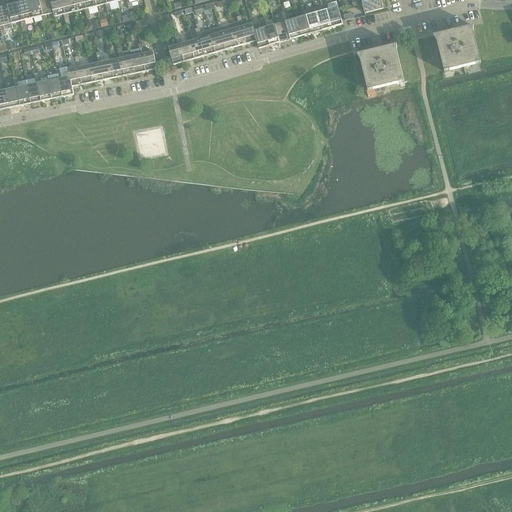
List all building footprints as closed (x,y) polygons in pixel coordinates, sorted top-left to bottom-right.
[(18,3),(22,21),(20,22),(21,27),(26,25),(24,21),(33,19),(28,0),(22,2),(18,3)] [(29,0),(28,0),(33,19),(41,16),(43,16),(39,0),(29,0)] [(39,0),(43,16),(41,16),(43,21),(47,20),(46,15),(53,13),(54,13),(50,0),(39,0)] [(50,0),(54,13),(53,13),(54,17),(63,15),(65,15),(61,0),(50,0)] [(61,0),(65,15),(63,15),(64,20),(69,19),(67,14),(76,12),(72,0),(61,0)] [(72,0),(76,12),(84,10),(86,9),(83,0),(72,0)] [(83,0),(86,9),(84,10),(85,15),(90,14),(88,9),(97,7),(95,0),(83,0)] [(106,0),(107,4),(105,5),(106,10),(110,9),(109,4),(118,2),(117,0),(106,0)] [(326,0),(324,0),(322,1),(323,6),(327,5),(329,9),(327,10),(332,28),(336,27),(343,25),(336,2),(327,4),(326,0)] [(361,1),(357,2),(358,6),(362,5),(365,14),(383,9),(381,3),(380,0),(372,0),(362,3),(361,1)] [(13,4),(7,6),(12,24),(20,22),(22,21),(18,3),(13,4)] [(323,6),(315,8),(322,31),(328,29),(328,30),(332,28),(327,10),(329,9),(327,5),(323,6)] [(0,21),(1,26),(0,26),(0,30),(0,32),(5,31),(13,29),(12,24),(7,6),(1,7),(0,7),(0,21)] [(201,6),(194,8),(196,14),(203,12),(201,6)] [(322,31),(315,8),(307,11),(308,15),(306,16),(311,34),(316,33),(322,31)] [(304,17),(296,19),(301,37),(307,35),(311,34),(306,16),(308,15),(307,11),(305,11),(302,12),(304,17)] [(169,15),(162,17),(164,23),(171,22),(169,15)] [(282,18),(283,23),(275,25),(280,43),(286,41),(286,42),(291,40),(285,22),(287,21),(286,17),(282,18)] [(287,21),(285,22),(291,40),(295,39),(301,37),(296,19),(287,21)] [(146,20),(136,22),(137,28),(148,26),(146,20)] [(241,26),(243,26),(242,21),(238,22),(229,25),(231,29),(236,47),(242,46),(247,45),(241,26)] [(243,26),(241,26),(247,45),(251,43),(256,42),(257,41),(254,31),(253,26),(252,23),(243,26)] [(254,31),(257,41),(256,42),(259,49),(265,47),(265,48),(270,46),(264,28),(266,27),(265,23),(261,24),(253,26),(254,31)] [(223,32),(221,32),(226,51),(230,49),(236,47),(231,29),(229,25),(221,27),(223,32)] [(266,27),(264,28),(270,46),(274,45),(280,43),(275,25),(266,27)] [(473,26),(434,36),(434,37),(436,41),(444,72),(481,63),(473,31),(473,27),(473,26)] [(221,27),(209,31),(215,53),(221,52),(226,51),(221,32),(223,32),(221,27)] [(202,38),(200,38),(205,57),(209,55),(215,53),(209,31),(200,33),(199,28),(195,29),(196,34),(201,33),(202,38)] [(198,39),(189,41),(195,59),(201,58),(205,57),(200,38),(202,38),(201,33),(196,34),(198,39)] [(180,39),(176,40),(177,45),(168,48),(173,66),(180,64),(184,63),(179,44),(181,44),(180,39)] [(181,44),(179,44),(184,63),(189,61),(195,59),(189,41),(181,44)] [(14,43),(6,45),(7,51),(15,49),(14,43)] [(360,54),(357,55),(357,56),(358,56),(360,59),(368,91),(404,82),(396,50),(397,46),(397,45),(395,46),(360,54)] [(139,49),(130,51),(131,56),(135,74),(141,73),(146,72),(142,54),(144,53),(143,48),(139,49)] [(142,54),(146,72),(150,71),(157,70),(153,51),(144,53),(142,54)] [(119,59),(110,60),(114,79),(120,77),(120,78),(125,77),(121,58),(123,58),(122,53),(118,54),(119,59)] [(129,75),(135,74),(131,56),(123,58),(121,58),(125,77),(129,76),(129,75)] [(98,63),(89,65),(93,83),(99,82),(104,81),(100,62),(102,62),(101,57),(97,58),(98,63)] [(108,80),(114,79),(110,60),(102,62),(100,62),(104,81),(108,80)] [(76,67),(68,69),(69,77),(70,77),(72,87),(78,86),(82,85),(79,67),(81,66),(80,62),(75,62),(76,67)] [(81,66),(79,67),(82,85),(87,84),(93,83),(89,65),(81,66)] [(47,77),(48,81),(52,100),(58,98),(58,99),(63,98),(59,79),(61,79),(60,74),(56,75),(47,77)] [(61,79),(59,79),(63,98),(67,97),(67,96),(74,95),(72,87),(70,77),(69,77),(61,79)] [(25,105),(31,104),(27,86),(26,81),(18,83),(17,78),(12,78),(13,83),(18,83),(19,87),(16,88),(20,106),(25,106),(25,105)] [(35,79),(36,84),(27,86),(31,104),(37,103),(41,102),(38,83),(40,83),(39,78),(35,79)] [(40,83),(38,83),(41,102),(46,101),(52,100),(48,81),(40,83)] [(18,83),(13,83),(14,88),(6,90),(10,108),(16,107),(20,106),(16,88),(19,87),(18,83)] [(0,110),(4,110),(10,108),(6,90),(0,91),(0,110)]
